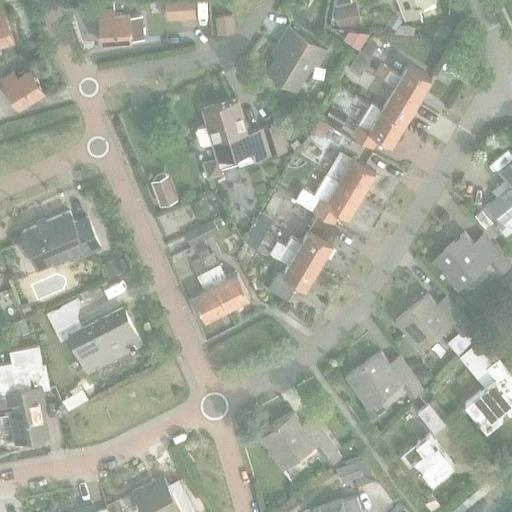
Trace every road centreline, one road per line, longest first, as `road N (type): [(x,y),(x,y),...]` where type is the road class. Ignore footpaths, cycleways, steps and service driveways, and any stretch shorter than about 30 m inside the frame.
road 1 (unclassified): [(216,413),(266,390),(376,285),(506,71)]
road 2 (residential): [(216,413),(104,147)]
road 3 (unclassified): [(0,483),(72,471),(216,413)]
road 4 (residential): [(79,84),(222,53),(270,0)]
